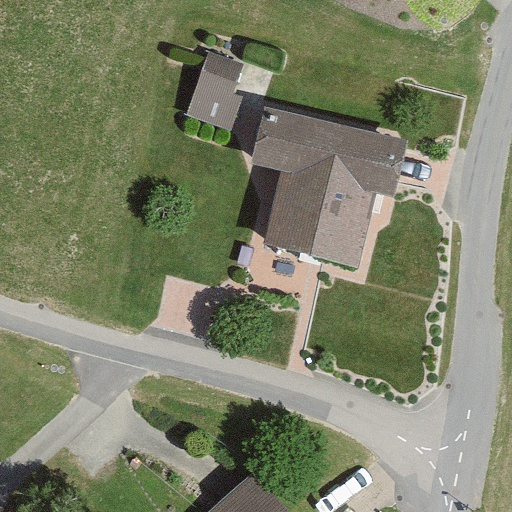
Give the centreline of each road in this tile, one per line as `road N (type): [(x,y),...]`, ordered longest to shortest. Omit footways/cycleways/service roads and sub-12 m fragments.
road 1 (unclassified): [(448,454),(0,311)]
road 2 (unclassified): [(511,72),(448,454)]
